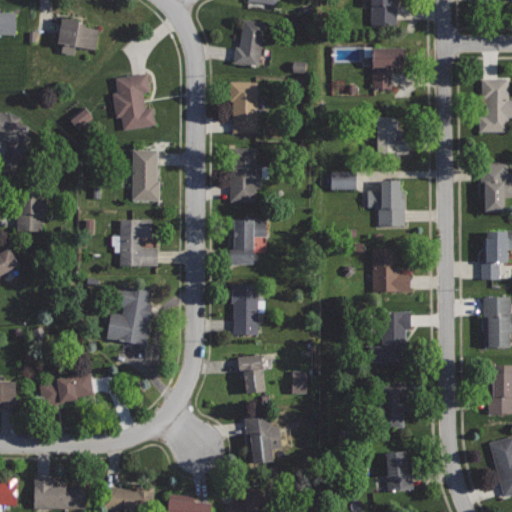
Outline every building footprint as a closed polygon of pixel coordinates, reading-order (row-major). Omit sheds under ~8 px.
[(391,0),(369,0),(369,24),(396,25),(397,2),(391,2),(391,0)] [(0,34),(15,34),(16,11),(0,11),(0,34)] [(60,16),(56,42),(95,49),(98,28),(84,26),(85,20),(60,16)] [(243,18),(239,47),(235,46),(232,63),(259,67),(265,21),(243,18)] [(402,46),(371,47),(372,91),(391,90),(391,66),(403,65),(402,46)] [(148,71),(114,76),(123,129),(155,124),(152,106),(145,107),(143,91),(151,90),(148,71)] [(509,78),(481,78),(481,100),(486,100),(486,116),(479,116),(479,131),(510,131),(510,116),(511,116),(511,98),(509,98),(509,78)] [(257,80),(225,80),(225,103),(232,103),(232,131),(257,131),(257,80)] [(75,131),(90,120),(81,107),(66,118),(75,131)] [(0,111),(0,135),(11,141),(0,161),(0,163),(15,171),(28,146),(21,143),(30,126),(0,111)] [(396,118),(375,118),(375,153),(409,152),(409,136),(396,136),(396,118)] [(257,147),(229,147),(229,200),(255,200),(255,187),(262,187),(262,163),(257,163),(257,147)] [(158,148),(132,148),(131,198),(159,199),(160,180),(157,180),(158,148)] [(507,162),(480,162),(480,211),(506,210),(505,197),(511,197),(511,180),(507,180),(507,162)] [(327,189),(352,188),(351,170),(326,171),(327,189)] [(400,179),(381,179),(381,189),(368,189),(368,205),(375,205),(375,208),(378,207),(378,225),(405,225),(404,206),(400,206),(400,179)] [(41,187),(15,188),(16,230),(42,229),(41,187)] [(153,216),(119,216),(120,265),(158,264),(157,246),(142,246),(142,237),(153,237),(153,216)] [(267,220),(234,220),(234,245),(229,245),(229,263),(254,263),(254,237),(267,237),(267,220)] [(511,229),(486,230),(486,237),(483,237),(483,259),(481,259),(482,278),(500,278),(499,261),(506,261),(506,248),(511,248),(511,229)] [(9,246),(0,251),(0,273),(19,263),(9,246)] [(395,247),(372,247),(373,290),(410,290),(410,272),(398,272),(398,264),(396,264),(395,247)] [(258,282),(230,282),(230,301),(233,301),(233,332),(258,332),(258,282)] [(126,285),(121,312),(110,310),(105,336),(145,344),(155,290),(126,285)] [(511,347),(511,295),(482,295),(483,347),(511,347)] [(410,310),(380,311),(381,345),(367,346),(367,362),(402,361),(402,343),(405,343),(405,328),(411,328),(410,310)] [(261,353),(237,356),(240,378),(243,378),(245,393),(266,390),(261,353)] [(511,363),(486,364),(488,414),(511,413),(511,363)] [(288,393),(303,393),(304,370),(289,370),(288,393)] [(90,371),(38,380),(42,403),(94,394),(90,371)] [(407,380),(383,381),(384,426),(403,426),(403,409),(408,409),(407,380)] [(14,381),(0,381),(0,406),(16,406),(14,381)] [(270,412),(243,416),(246,437),(250,436),(254,464),(273,461),(271,447),(282,446),(279,425),(272,426),(270,412)] [(511,434),(488,442),(503,495),(511,492),(511,434)] [(406,449),(384,451),(388,490),(410,488),(406,449)] [(33,476),(33,507),(85,508),(85,486),(65,486),(65,483),(52,483),(52,476),(33,476)] [(17,477),(0,477),(0,504),(17,504),(17,477)] [(151,511),(154,486),(134,484),(134,487),(98,483),(96,505),(123,508),(122,511),(137,511),(138,511),(144,511),(151,511)] [(255,484),(242,496),(240,493),(224,507),(228,511),(255,511),(269,500),(255,484)] [(194,494),(168,492),(166,511),(209,511),(211,501),(194,500),(194,494)]
